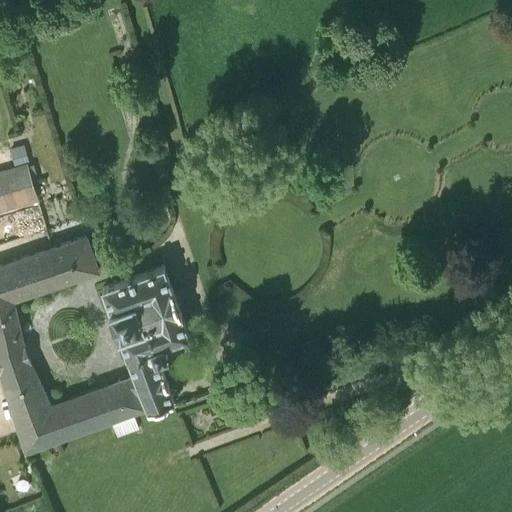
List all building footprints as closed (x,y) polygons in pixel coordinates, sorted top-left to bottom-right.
[(15,163),(29,160),(24,145),(11,149),(15,163)] [(0,170),(0,210),(38,199),(28,163),(0,170)] [(101,270),(89,235),(52,248),(62,283),(101,270)] [(15,299),(62,283),(52,248),(0,264),(0,363),(2,369),(17,420),(27,453),(46,447),(115,423),(103,386),(52,404),(32,363),(31,361),(32,360),(26,344),(25,344),(15,299)] [(135,375),(103,386),(115,423),(119,435),(140,428),(135,415),(148,411),(149,413),(175,403),(159,360),(169,355),(166,345),(191,336),(166,266),(104,288),(112,310),(111,311),(120,336),(121,336),(135,375)]
